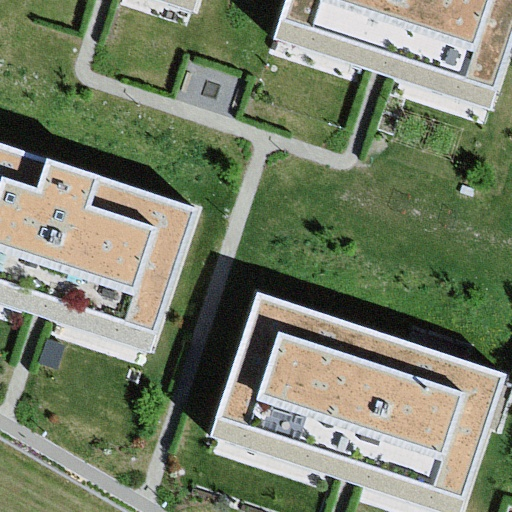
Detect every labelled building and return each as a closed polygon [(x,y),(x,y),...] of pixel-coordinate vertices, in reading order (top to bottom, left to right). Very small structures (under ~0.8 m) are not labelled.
[(192,4),(179,0),(115,0),(185,24),(192,4)] [(511,30),(511,0),(281,0),(272,31),(380,67),(488,103),(511,30)] [(488,103),(272,31),(265,50),(481,122),(488,103)] [(387,108),(383,120),(395,124),(399,112),(387,108)] [(197,211),(0,144),(0,294),(41,309),(150,346),(197,211)] [(501,369),(253,288),(206,429),(350,477),(453,511),(501,369)] [(150,346),(0,295),(0,319),(143,368),(150,346)] [(453,511),(206,429),(200,448),(391,511),(453,511)]
